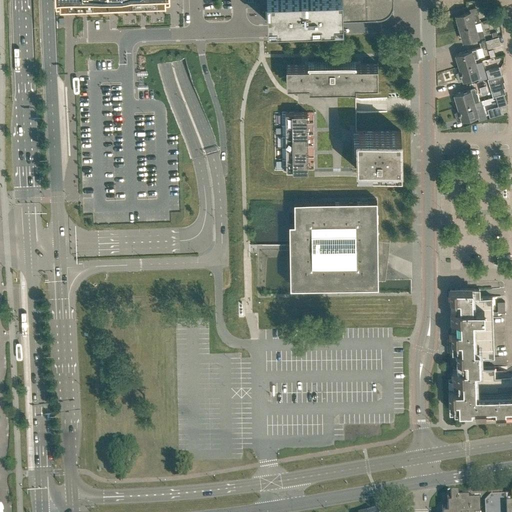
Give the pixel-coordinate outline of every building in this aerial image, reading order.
[(266,0),(268,22),(268,24),(343,21),(343,19),(379,18),(384,17),(388,15),(391,11),(393,7),(393,2),(393,0),(266,0)] [(460,28),(474,24),(474,23),(480,22),(475,7),(467,10),(468,12),(456,15),(460,28)] [(487,20),(500,16),(497,9),(485,13),(487,20)] [(474,24),(460,28),(464,41),(475,38),(476,40),(484,37),(482,31),(476,32),(474,24)] [(480,47),(482,48),(485,48),(487,48),(487,49),(501,45),(501,44),(499,37),(499,36),(493,38),(485,40),(479,42),(480,47)] [(479,58),(476,48),(456,54),(459,67),(476,62),(475,59),(479,58)] [(355,64),(355,62),(308,62),(308,65),(286,65),(286,85),(297,84),(308,84),(308,88),(355,88),(356,88),(356,85),(356,84),(378,83),(377,64),(355,64)] [(476,62),(459,67),(461,71),(460,71),(460,72),(456,73),(458,82),(479,76),(477,69),(479,68),(478,66),(477,66),(476,62)] [(488,78),(502,74),(500,66),(486,70),(488,78)] [(493,96),(505,93),(503,87),(505,87),(503,81),(504,81),(503,74),(488,79),(493,96)] [(297,112),(297,113),(298,112),(298,124),(299,136),(299,147),(299,158),(299,170),(301,170),(308,170),(314,170),(314,176),(352,175),(352,169),(356,169),(356,143),(356,132),(356,112),(356,105),(355,88),(356,88),(356,85),(354,85),(354,80),(309,81),(309,84),(297,84),(297,112)] [(458,107),(474,102),(479,101),(477,93),(476,93),(474,88),(454,94),(458,107)] [(474,102),(458,107),(459,111),(458,111),(458,112),(454,113),(457,121),(478,115),(479,119),(486,117),(481,100),(479,101),(474,102)] [(490,117),(503,114),(501,105),(487,109),(490,117)] [(281,124),(307,124),(307,117),(306,117),(306,114),(307,114),(307,112),(298,112),(297,112),(285,113),(282,113),(282,124),(281,124)] [(282,136),(308,135),(307,128),(306,128),(306,125),(307,125),(307,124),(281,124),(281,125),(282,125),(282,135),(282,136)] [(401,169),(401,131),(357,132),(353,132),(354,143),(356,143),(356,169),(365,169),(365,172),(372,172),(372,169),(384,169),(385,169),(385,171),(393,171),(393,169),(401,169)] [(282,147),(308,147),(308,140),(306,140),(306,136),(308,136),(308,135),(282,136),(282,147)] [(282,159),(308,158),(308,151),(306,151),(306,148),(308,148),(308,147),(282,147),(282,148),(283,158),(282,158),(282,159)] [(308,158),(282,159),(283,159),(283,170),(286,170),(296,170),(299,170),(301,170),(308,170),(308,162),(307,162),(307,159),(308,159),(308,158)] [(290,286),(378,284),(377,243),(377,199),(294,200),(294,222),(289,222),(290,286)] [(511,375),(495,376),(495,366),(483,367),(482,357),(494,357),(492,296),(480,297),(480,288),(450,289),(452,349),(458,349),(458,368),(453,368),(453,377),(448,377),(449,409),(471,408),(471,415),(511,413),(511,375)] [(511,511),(511,496),(491,497),(485,502),(485,511),(511,511)] [(479,511),(479,506),(469,506),(469,503),(458,503),(458,498),(450,498),(450,509),(447,509),(447,511),(479,511)]
